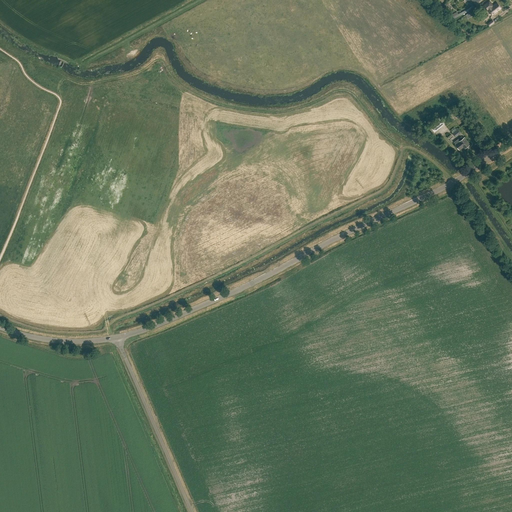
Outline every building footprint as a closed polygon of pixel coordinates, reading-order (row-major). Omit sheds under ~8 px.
[(493,16),(500,10),(499,8),(501,7),(497,2),(493,5),(489,0),(480,7),(484,12),(487,9),(493,16)] [(453,17),(454,19),(469,11),(468,9),(453,17)] [(453,120),(456,118),(458,120),(462,117),(460,115),(462,113),(459,109),(449,116),(453,120)] [(440,118),(430,126),(434,132),(445,124),(440,118)] [(452,133),(455,137),(461,133),(458,129),(452,133)] [(464,137),(462,139),(461,137),(454,142),(455,144),(455,145),(459,150),(463,147),(464,149),(470,145),(464,137)]
